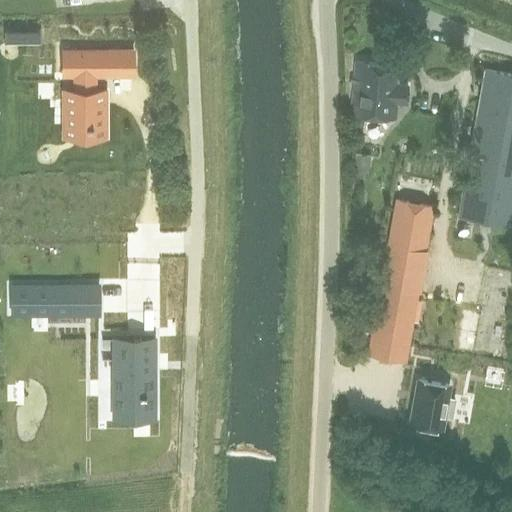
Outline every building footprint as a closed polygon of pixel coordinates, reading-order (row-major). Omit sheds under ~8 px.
[(417,45),(412,124),(443,126),(449,47),(417,45)] [(62,50),(62,73),(74,73),(94,73),(100,73),(99,50),(62,50)] [(133,50),(99,50),(100,73),(133,73),(133,50)] [(395,116),(395,115),(394,115),(396,104),(408,106),(410,84),(398,82),(400,65),(356,61),(351,110),(351,112),(395,116)] [(511,225),(511,72),(486,68),(459,215),(511,225)] [(74,89),(74,136),(104,136),(104,88),(94,88),(94,73),(74,73),(74,89)] [(369,154),(353,151),(350,172),(366,174),(369,154)] [(396,196),(368,353),(405,360),(434,202),(396,196)] [(10,284),(10,312),(74,311),(74,284),(10,284)] [(97,284),(74,284),(74,311),(97,311),(97,284)] [(86,315),(95,342),(103,339),(94,312),(86,315)] [(117,336),(117,371),(123,371),(124,408),(153,409),(153,336),(117,336)] [(418,378),(410,421),(441,427),(443,414),(451,415),(454,398),(446,396),(449,383),(418,378)] [(511,477),(511,460),(498,455),(492,469),(511,477)]
